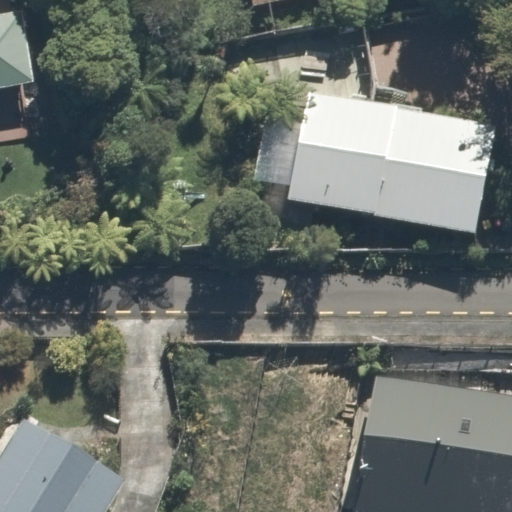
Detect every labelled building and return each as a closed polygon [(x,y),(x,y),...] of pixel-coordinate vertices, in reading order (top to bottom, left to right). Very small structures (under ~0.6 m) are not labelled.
[(253,0),(256,11),(318,0),(253,0)] [(0,139),(11,138),(5,102),(50,95),(39,22),(0,28),(0,139)] [(502,125),(306,100),(292,216),(488,241),(502,125)] [(511,511),(511,397),(377,380),(359,511),(511,511)] [(0,511),(115,511),(135,479),(31,416),(0,467),(0,511)]
